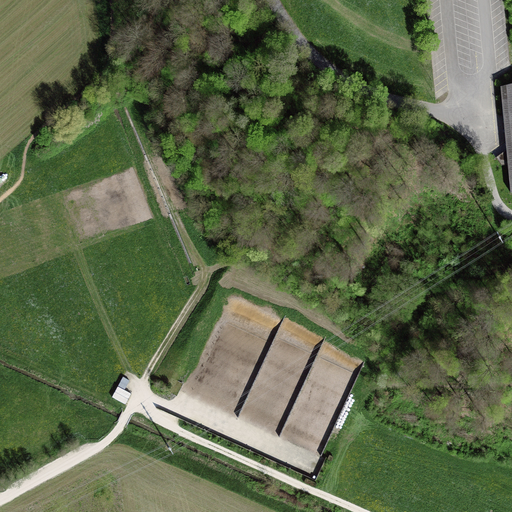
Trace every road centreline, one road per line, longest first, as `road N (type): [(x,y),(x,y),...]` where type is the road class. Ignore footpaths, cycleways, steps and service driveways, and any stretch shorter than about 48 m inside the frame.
road 1 (unclassified): [(273,0),(317,59),(339,74),(457,117),(478,135),(493,195),(511,214)]
road 2 (track): [(363,511),(133,404)]
road 3 (track): [(133,404),(203,282),(205,268),(181,215)]
road 4 (track): [(133,404),(102,446),(0,500)]
